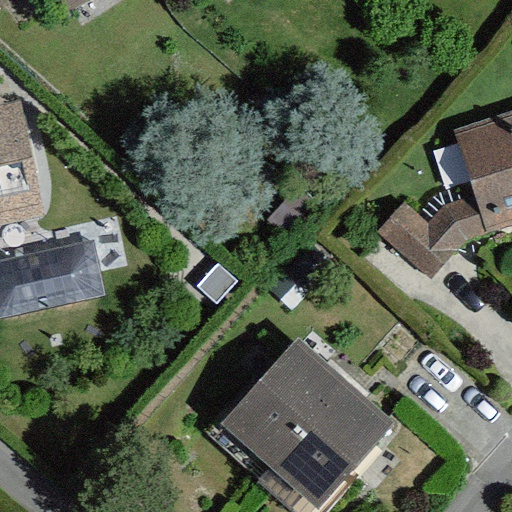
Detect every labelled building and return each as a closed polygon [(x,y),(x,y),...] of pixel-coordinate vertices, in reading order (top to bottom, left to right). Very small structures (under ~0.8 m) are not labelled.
[(40,0),(54,20),(83,0),(40,0)] [(0,229),(45,220),(24,121),(0,125),(0,229)] [(511,250),(511,139),(465,154),(496,255),(511,250)] [(213,435),(260,476),(331,396),(285,355),(213,435)] [(331,396),(260,476),(300,511),(313,511),(379,438),(331,396)]
